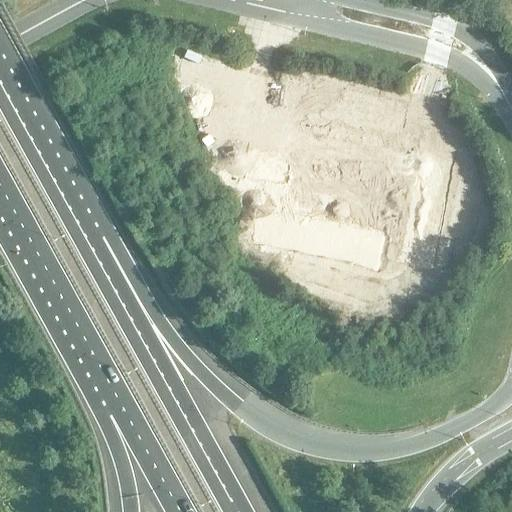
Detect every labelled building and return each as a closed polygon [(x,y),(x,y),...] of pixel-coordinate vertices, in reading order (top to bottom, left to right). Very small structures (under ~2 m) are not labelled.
[(291,86),(286,109),(399,135),(406,104),(293,78),(291,86)] [(272,82),(268,102),(283,105),(288,86),(272,82)] [(436,116),(432,132),(452,136),(455,121),(436,116)] [(431,132),(424,160),(455,168),(462,139),(452,136),(432,132),(431,132)] [(424,160),(418,188),(448,196),(455,168),(424,160)] [(418,188),(411,217),(442,224),(448,196),(418,188)] [(248,207),(244,227),(260,230),(264,211),(248,207)] [(263,231),(260,240),(289,247),(296,216),(268,209),(263,231)] [(296,216),(289,247),(317,253),(325,222),(296,216)] [(411,217),(408,231),(439,238),(442,224),(411,217)] [(325,222),(317,253),(345,260),(353,229),(325,222)] [(353,229),(345,260),(374,266),(377,254),(381,236),(353,229)] [(408,231),(405,245),(435,252),(439,238),(408,231)] [(405,245),(401,259),(432,267),(435,252),(405,245)]
